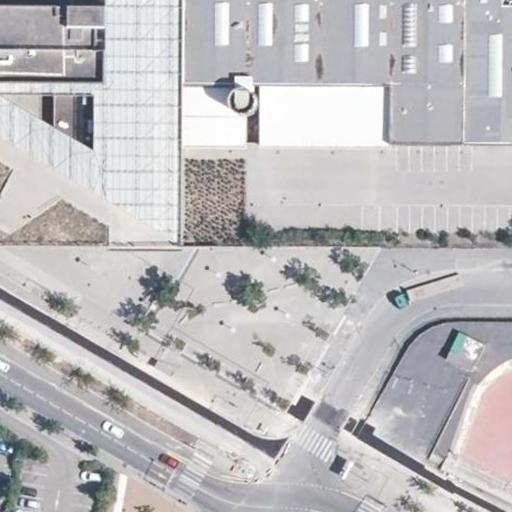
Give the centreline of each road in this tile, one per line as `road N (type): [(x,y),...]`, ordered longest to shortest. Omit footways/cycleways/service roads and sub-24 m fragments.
road 1 (secondary): [(289,472),(0,300)]
road 2 (residential): [(289,472),(390,312),(433,289),(511,286)]
road 3 (secondary): [(0,364),(247,511)]
